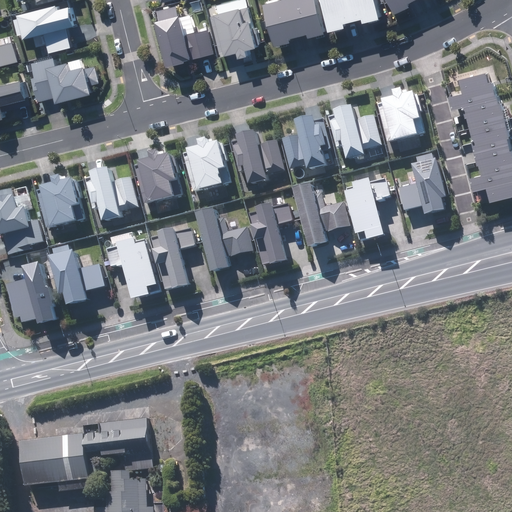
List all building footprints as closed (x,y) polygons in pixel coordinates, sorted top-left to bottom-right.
[(247,0),(236,0),(208,7),(220,57),(259,47),(247,0)] [(297,37),(286,0),(281,0),(262,5),(273,47),(289,43),(288,39),(297,37)] [(313,0),(286,0),(297,37),(306,35),(307,38),(323,34),(313,0)] [(352,23),(346,0),(320,0),(328,32),(344,28),(343,25),(352,23)] [(373,0),(346,0),(352,23),(361,21),(362,24),(378,20),(373,0)] [(414,1),(413,0),(385,0),(393,15),(408,8),(406,5),(414,1)] [(61,4),(23,14),(29,38),(79,25),(74,6),(62,9),(61,4)] [(157,11),(170,65),(217,54),(210,29),(197,32),(193,15),(184,17),(181,5),(157,11)] [(71,31),(48,36),(52,52),(75,46),(71,31)] [(0,66),(17,62),(12,43),(0,46),(0,66)] [(34,78),(31,79),(37,103),(48,100),(53,99),(54,104),(89,95),(87,87),(99,84),(94,66),(83,69),(82,67),(68,71),(66,64),(55,67),(52,57),(30,63),(34,78)] [(493,82),(490,72),(464,79),(467,92),(453,96),(456,109),(466,106),(469,117),(471,117),(477,140),(475,140),(482,165),(483,164),(486,174),(474,177),(477,190),(491,187),(494,201),(511,196),(511,138),(511,137),(511,129),(505,102),(503,102),(502,96),(500,96),(496,81),(493,82)] [(0,120),(1,120),(0,114),(0,107),(20,102),(24,101),(19,82),(0,87),(0,120)] [(386,105),(380,106),(389,143),(395,142),(395,143),(420,137),(420,136),(427,134),(421,113),(424,113),(419,96),(417,97),(416,95),(410,96),(408,92),(405,93),(405,91),(396,93),(397,99),(385,102),(386,105)] [(385,147),(377,117),(359,121),(356,108),(338,113),(339,119),(332,121),(340,149),(346,147),(350,162),(368,157),(367,152),(385,147)] [(302,136),(285,140),(293,171),(310,166),(312,172),(330,167),(326,152),(333,151),(325,121),(318,123),(317,118),(299,123),(302,136)] [(287,172),(280,143),(262,147),(258,133),(241,138),(242,144),(235,146),(242,174),(249,172),(253,187),(271,182),(270,177),(287,172)] [(192,154),(186,155),(196,193),(201,191),(202,192),(227,186),(226,185),(233,183),(228,163),(230,162),(225,145),(223,146),(222,144),(216,145),(215,141),(211,142),(211,140),(202,142),(204,148),(191,151),(192,154)] [(143,166),(137,168),(147,205),(153,203),(153,204),(178,198),(178,197),(184,195),(179,175),(181,174),(177,158),(174,158),(173,156),(167,158),(166,153),(163,154),(162,152),(154,154),(155,160),(143,163),(143,166)] [(440,162),(416,168),(429,217),(448,212),(445,200),(450,199),(440,162)] [(142,209),(134,179),(117,183),(113,170),(95,175),(97,181),(90,183),(97,211),(104,209),(108,224),(126,219),(124,214),(142,209)] [(46,191),(40,192),(50,229),(55,228),(56,229),(81,223),(81,222),(87,220),(82,200),(84,199),(80,182),(77,183),(76,181),(70,182),(69,178),(65,179),(65,177),(56,179),(58,185),(45,188),(46,191)] [(394,197),(389,179),(357,187),(359,192),(350,195),(360,236),(370,234),(371,242),(388,238),(379,201),(394,197)] [(319,185),(298,190),(313,250),(334,245),(331,233),(353,228),(347,204),(324,209),(319,185)] [(416,187),(402,190),(407,212),(421,209),(416,187)] [(33,246),(47,242),(41,222),(34,224),(30,210),(23,212),(19,197),(18,198),(16,190),(0,194),(0,234),(1,239),(7,238),(12,257),(34,251),(33,246)] [(265,222),(256,224),(260,239),(268,236),(275,263),(291,259),(281,223),(296,219),(292,202),(277,206),(277,202),(261,206),(265,222)] [(218,210),(200,215),(215,274),(233,269),(230,258),(233,257),(234,258),(256,253),(249,228),(230,233),(227,219),(221,221),(218,210)] [(167,251),(158,253),(162,268),(171,266),(177,292),(193,288),(184,252),(198,248),(194,231),(180,235),(179,232),(163,235),(167,251)] [(114,269),(128,265),(137,302),(156,297),(155,295),(163,293),(150,241),(141,244),(140,241),(124,245),(124,247),(110,251),(114,269)] [(109,288),(104,266),(85,271),(80,252),(75,254),(73,247),(58,251),(59,258),(56,259),(66,297),(70,296),(73,307),(93,303),(90,293),(109,288)] [(46,264),(29,269),(32,280),(10,286),(18,320),(25,318),(26,324),(42,320),(43,326),(61,322),(57,309),(59,308),(54,289),(52,289),(46,264)] [(82,435),(27,442),(33,486),(65,482),(67,491),(98,487),(97,478),(96,478),(93,462),(109,460),(109,458),(128,456),(130,471),(157,468),(151,418),(89,426),(90,428),(82,429),(82,435)] [(136,471),(130,471),(117,471),(117,491),(105,492),(106,507),(99,507),(99,511),(157,511),(157,507),(152,507),(151,479),(136,479),(136,471)]
